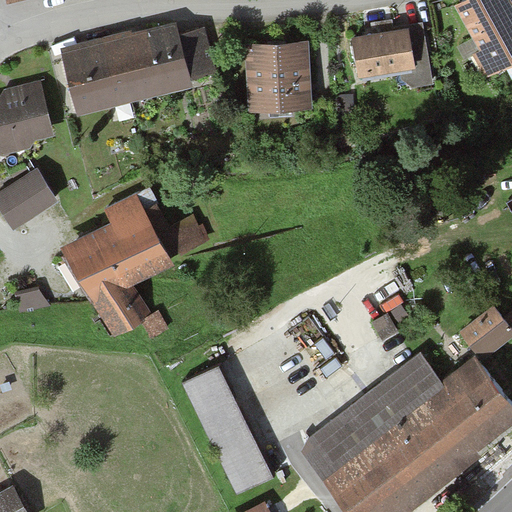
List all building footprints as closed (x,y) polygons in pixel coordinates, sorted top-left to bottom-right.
[(511,0),(458,0),(456,2),(474,33),(457,43),(464,57),(473,51),(487,73),(508,58),(511,66),(511,0)] [(67,59),(80,109),(193,80),(191,74),(179,29),(176,19),(154,25),(64,48),(67,59)] [(423,19),(411,20),(418,61),(398,65),(400,74),(415,84),(433,81),(423,19)] [(351,30),(358,72),(398,65),(418,61),(411,20),(351,30)] [(205,22),(179,29),(191,74),(217,67),(205,22)] [(247,40),(250,106),(270,105),(270,113),(292,112),(291,104),(313,103),(309,37),(247,40)] [(0,151),(30,144),(35,135),(56,129),(41,76),(5,86),(0,93),(0,151)] [(37,164),(0,188),(0,203),(13,223),(57,194),(37,164)] [(112,216),(62,240),(89,290),(113,334),(146,317),(153,313),(134,278),(175,257),(172,251),(147,203),(139,187),(106,203),(112,216)] [(158,198),(147,203),(172,251),(179,248),(180,251),(212,235),(205,223),(200,226),(194,213),(171,224),(158,198)] [(38,286),(14,292),(19,311),(42,305),(38,286)] [(511,322),(494,300),(462,326),(483,350),(511,326),(511,322)] [(386,308),(371,319),(380,332),(396,322),(386,308)] [(153,313),(146,317),(155,334),(168,327),(159,309),(153,313)] [(409,511),(485,452),(478,443),(511,416),(511,398),(474,351),(445,374),(423,347),(298,446),(350,511),(409,511)] [(235,488),(275,469),(220,357),(181,376),(235,488)] [(0,511),(29,511),(10,479),(0,484),(0,511)] [(274,511),(266,497),(237,511),(274,511)]
